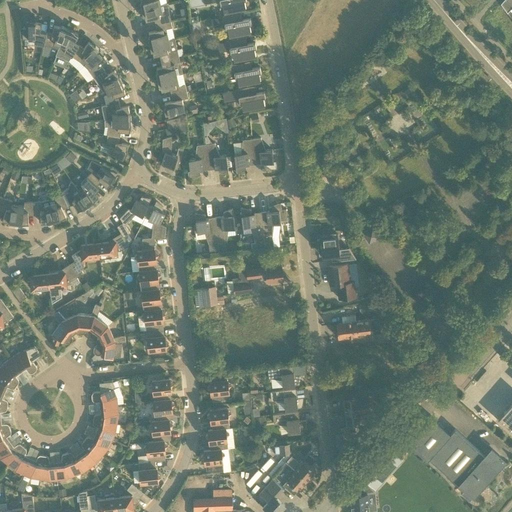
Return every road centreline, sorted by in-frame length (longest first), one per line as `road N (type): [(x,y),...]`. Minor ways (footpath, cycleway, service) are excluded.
road 1 (residential): [(333,511),(295,185)]
road 2 (residential): [(295,185),(264,0)]
road 3 (residential): [(80,377),(74,430),(36,439),(21,408),(29,392),(63,369)]
road 4 (residential): [(183,199),(176,245),(189,365)]
road 5 (residential): [(189,365),(193,428),(186,459),(156,511)]
road 6 (residential): [(138,78),(92,29),(34,4)]
